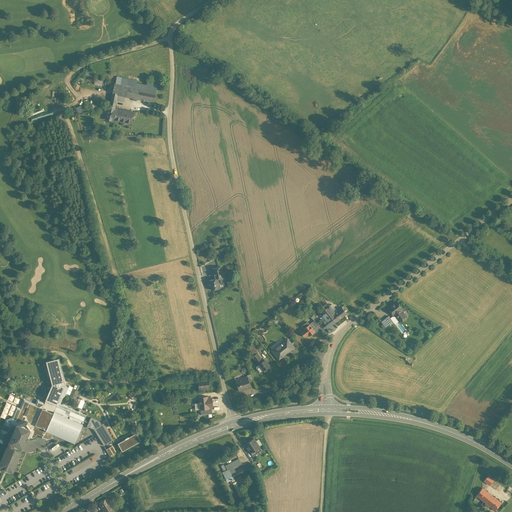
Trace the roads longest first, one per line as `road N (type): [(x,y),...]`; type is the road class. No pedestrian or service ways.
road 1 (unclassified): [(234,424),(172,130),(168,35),(213,0)]
road 2 (track): [(170,39),(458,241)]
road 3 (unclassified): [(511,199),(362,314),(330,353)]
road 4 (tertiary): [(324,409),(408,418),(511,464)]
road 5 (tertiary): [(65,511),(234,424)]
